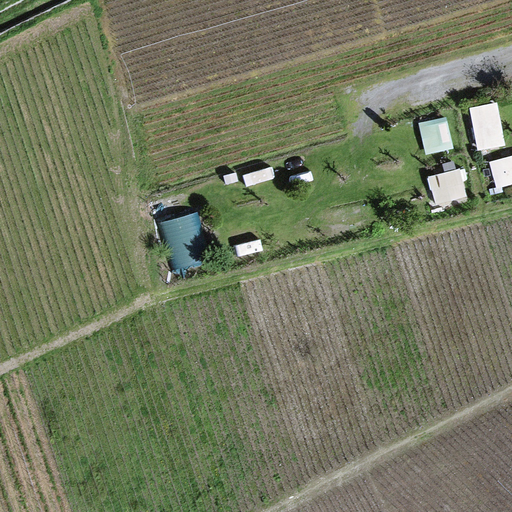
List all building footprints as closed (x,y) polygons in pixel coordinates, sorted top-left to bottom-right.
[(470,97),(473,141),(502,140),(500,95),(470,97)] [(446,111),(418,117),(425,146),(453,140),(446,111)] [(511,146),(488,154),(495,181),(511,176),(511,146)] [(432,193),(466,190),(463,162),(430,164),(432,193)] [(175,259),(206,249),(191,205),(160,215),(175,259)]
